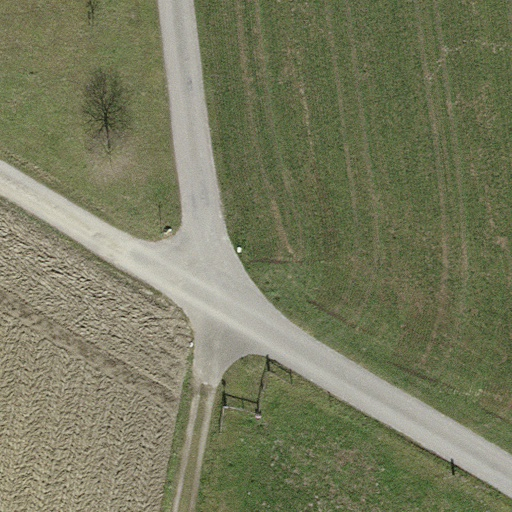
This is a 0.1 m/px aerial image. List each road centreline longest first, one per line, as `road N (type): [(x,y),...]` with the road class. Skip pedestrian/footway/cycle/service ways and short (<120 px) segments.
road 1 (track): [(218,266),(511,471)]
road 2 (track): [(186,0),(218,266)]
road 3 (track): [(0,140),(218,266)]
road 4 (track): [(218,266),(183,511)]
